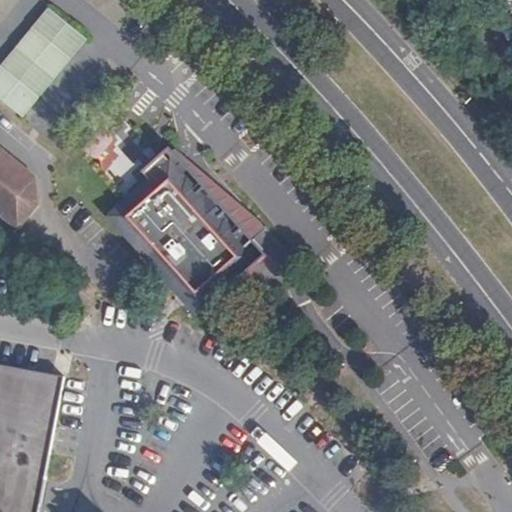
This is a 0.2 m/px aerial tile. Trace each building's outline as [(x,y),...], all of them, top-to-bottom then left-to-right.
[(0,97),(20,114),(84,37),(53,11),(0,76),(0,97)] [(36,177),(0,147),(0,213),(19,229),(37,206),(36,177)] [(147,173),(154,181),(175,163),(201,193),(208,186),(231,212),(223,218),(238,235),(245,228),(257,241),(270,230),(174,150),(147,173)] [(175,163),(115,216),(201,312),(260,259),(249,247),(257,241),(245,228),(238,235),(223,218),(231,212),(208,186),(201,193),(175,163)] [(267,253),(257,241),(249,247),(260,259),(267,253)] [(39,511),(65,378),(0,365),(0,511),(39,511)]
